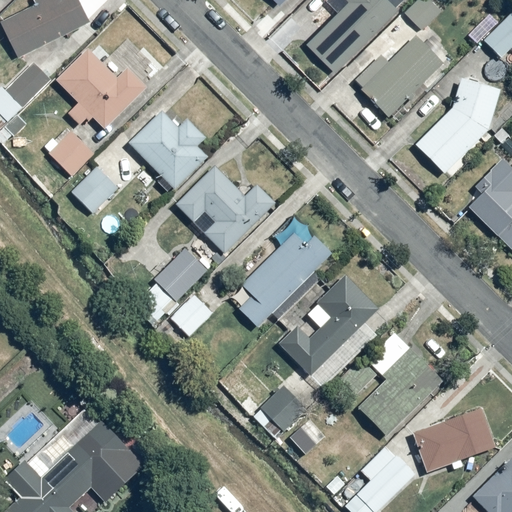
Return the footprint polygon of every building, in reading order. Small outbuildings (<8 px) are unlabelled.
[(35,6),(0,22),(17,58),(90,24),(78,0),(35,0),(32,1),(35,6)] [(353,58),(400,14),(393,7),(399,0),(323,0),(318,6),(330,17),(304,44),(334,71),(350,54),(353,58)] [(436,10),(424,0),(413,0),(402,14),(420,29),(436,10)] [(511,11),(483,43),(499,58),(506,50),(511,55),(511,11)] [(389,42),(350,84),(390,122),(443,65),(413,37),(399,51),(389,42)] [(86,48),(53,82),(75,104),(65,114),(77,126),(84,119),(89,124),(94,119),(106,131),(148,89),(129,70),(125,73),(117,64),(109,72),(86,48)] [(0,86),(0,117),(7,124),(49,80),(31,63),(5,91),(0,86)] [(460,79),(452,106),(413,146),(444,176),(486,131),(499,90),(460,79)] [(163,111),(127,145),(174,193),(208,160),(197,149),(205,141),(185,120),(181,124),(176,118),(173,121),(163,111)] [(54,138),(42,150),(70,178),(92,156),(68,132),(58,143),(54,138)] [(502,153),(473,188),(481,194),(464,215),(511,252),(511,146),(505,141),(498,150),(502,153)] [(211,166),(172,208),(225,257),(277,202),(258,184),(251,192),(226,169),(220,175),(211,166)] [(96,168),(70,195),(93,217),(118,189),(96,168)] [(245,283),(231,297),(240,307),(235,311),(253,329),(269,314),(277,322),(326,276),(320,270),(334,257),(295,214),(257,250),(260,254),(237,275),(245,283)] [(155,285),(131,309),(153,330),(180,302),(179,301),(204,274),(182,253),(153,283),(155,285)] [(298,382),(309,379),(323,392),(379,335),(375,331),(381,325),(371,315),(378,308),(340,270),(323,288),(328,292),(304,316),(318,330),(307,340),(293,326),(274,345),(280,351),(273,357),(298,382)] [(197,293),(169,320),(188,340),(216,313),(197,293)] [(395,331),(364,359),(382,380),(353,405),(384,440),(444,387),(428,369),(435,363),(417,342),(410,348),(395,331)] [(242,385),(231,395),(243,408),(254,398),(242,385)] [(279,393),(250,417),(273,445),(285,435),(303,457),(318,445),(299,421),(301,419),(279,393)] [(16,498),(1,511),(68,511),(67,510),(98,481),(113,497),(147,465),(79,394),(65,407),(72,414),(0,482),(16,498)] [(479,409),(410,434),(423,474),(493,451),(479,409)] [(367,480),(350,498),(334,482),(324,492),(344,511),(379,511),(417,475),(400,458),(413,446),(400,433),(360,472),(367,480)] [(511,511),(511,462),(471,498),(482,511),(511,511)]
